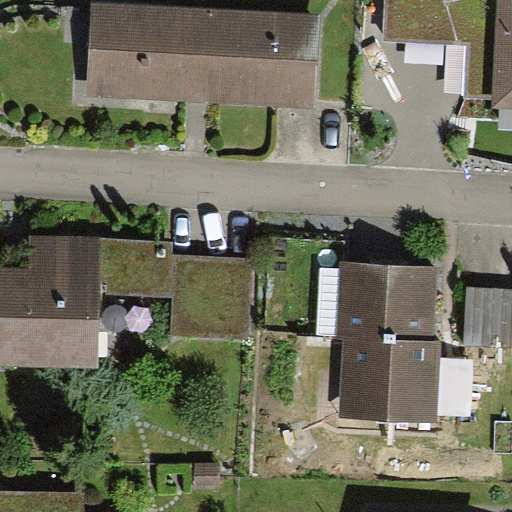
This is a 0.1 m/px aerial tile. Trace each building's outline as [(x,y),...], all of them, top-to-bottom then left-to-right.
[(494,102),(498,0),(384,0),(382,48),(466,52),(464,102),(494,102)] [(511,0),(498,0),(494,102),(493,116),(511,117),(511,0)] [(321,21),(92,9),(87,101),(316,113),(321,21)] [(29,277),(0,275),(0,373),(100,378),(104,301),(173,303),(175,260),(175,247),(31,241),(29,277)] [(252,263),(175,260),(173,303),(171,341),(249,342),(252,263)] [(441,273),(342,267),(337,343),(347,343),(342,422),(438,428),(443,350),(436,349),(441,273)] [(511,349),(511,290),(467,289),(465,347),(511,349)] [(0,511),(28,511),(28,498),(0,497),(0,511)] [(86,511),(87,498),(28,498),(28,511),(86,511)]
